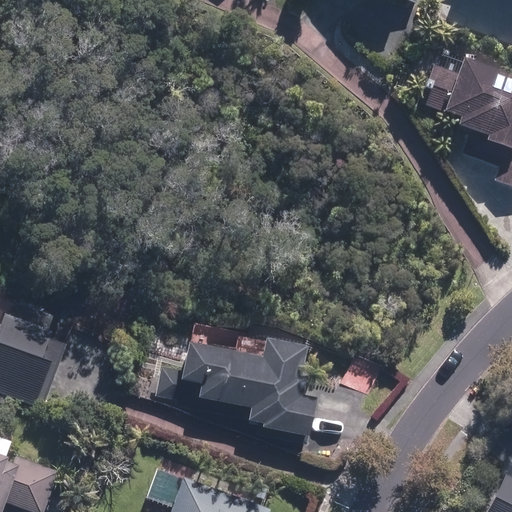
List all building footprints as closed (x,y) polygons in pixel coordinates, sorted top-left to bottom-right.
[(511,74),(468,58),(462,76),(435,66),(421,103),(465,119),(462,126),(492,136),(490,142),(508,149),(497,180),(511,185),(511,74)] [(17,299),(9,320),(0,317),(0,380),(38,395),(59,338),(50,335),(58,314),(17,299)] [(272,334),(269,352),(196,337),(189,368),(165,363),(159,391),(312,422),(318,394),(301,391),(307,360),(310,342),(272,334)] [(0,511),(1,511),(7,499),(44,511),(59,468),(0,447),(0,511)] [(268,511),(271,505),(250,497),(251,495),(188,473),(187,476),(159,467),(144,511),(268,511)] [(511,511),(511,477),(508,475),(490,511),(511,511)]
